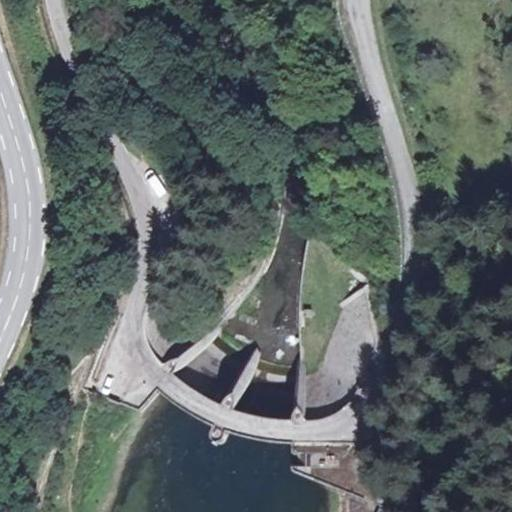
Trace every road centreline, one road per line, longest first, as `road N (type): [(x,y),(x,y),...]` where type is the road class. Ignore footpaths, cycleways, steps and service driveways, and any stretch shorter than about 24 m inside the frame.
road 1 (unclassified): [(49,0),(63,51),(118,141),(147,215),(138,354),(204,413),(297,434),(350,425),(372,403),(413,265),(410,188),(361,0)]
road 2 (secondary): [(0,90),(22,199),(16,285),(0,317)]
